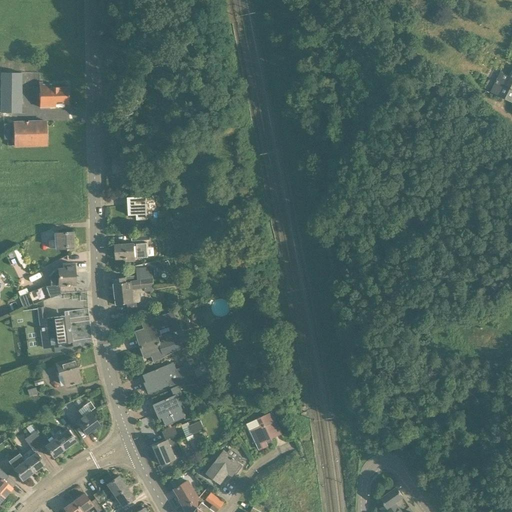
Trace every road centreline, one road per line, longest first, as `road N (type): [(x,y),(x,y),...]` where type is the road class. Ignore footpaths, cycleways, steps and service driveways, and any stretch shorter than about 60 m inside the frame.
road 1 (secondary): [(89,0),(99,307),(104,357),(131,442)]
road 2 (residential): [(24,511),(75,470),(131,442)]
road 3 (tertiary): [(365,511),(365,477),(380,462),(394,465),(428,511)]
